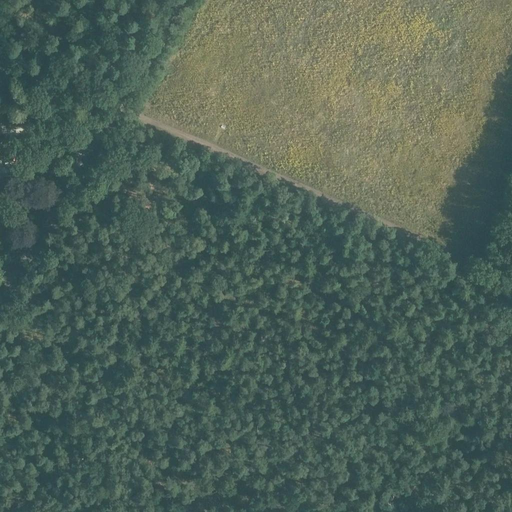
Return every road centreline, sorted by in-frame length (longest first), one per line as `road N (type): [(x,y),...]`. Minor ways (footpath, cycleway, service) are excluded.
road 1 (track): [(511,281),(117,108)]
road 2 (unclassified): [(0,307),(182,0)]
